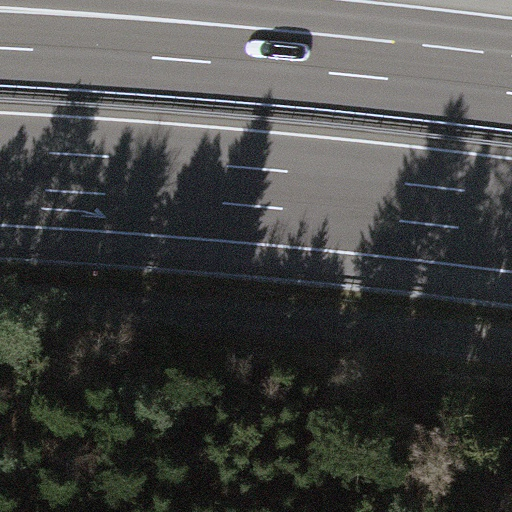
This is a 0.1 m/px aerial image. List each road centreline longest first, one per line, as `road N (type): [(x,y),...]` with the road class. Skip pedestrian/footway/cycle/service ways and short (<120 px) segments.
road 1 (track): [(511,362),(119,316),(0,312)]
road 2 (motorway): [(0,169),(511,215)]
road 3 (motorway): [(511,94),(87,53)]
